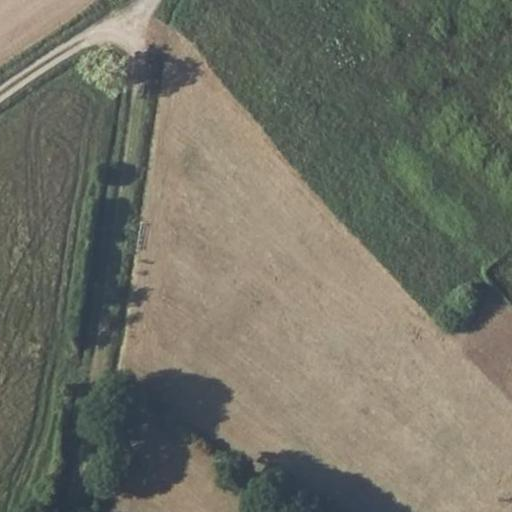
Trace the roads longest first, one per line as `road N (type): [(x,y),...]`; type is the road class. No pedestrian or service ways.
road 1 (track): [(70,511),(89,443),(152,0)]
road 2 (residential): [(145,0),(0,95)]
